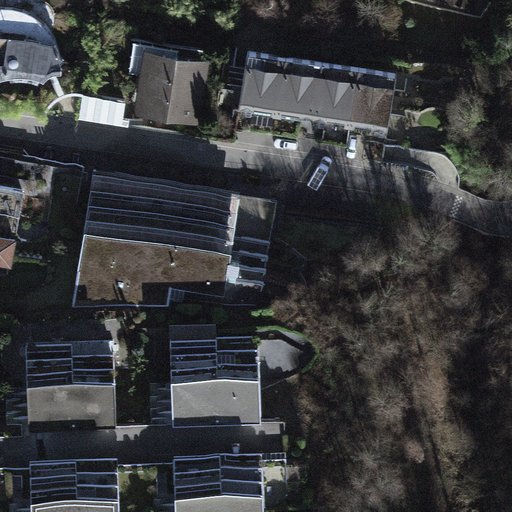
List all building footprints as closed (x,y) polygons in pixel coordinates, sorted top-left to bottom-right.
[(31,0),(0,0),(0,87),(58,94),(77,69),(58,30),(48,5),(31,0)] [(203,128),(214,57),(143,45),(132,117),(203,128)] [(284,54),(247,48),(235,118),(273,125),(284,54)] [(322,60),(284,54),(273,125),(310,131),(322,60)] [(359,66),(322,60),(310,131),(348,137),(359,66)] [(397,72),(359,66),(348,137),(386,143),(397,72)] [(282,201),(96,176),(79,225),(76,311),(169,312),(171,292),(265,302),(282,201)] [(27,187),(0,183),(0,270),(15,273),(27,187)] [(258,338),(166,341),(168,424),(261,421),(258,338)] [(115,347),(25,352),(30,436),(120,431),(115,347)] [(262,511),(259,452),(169,458),(172,511),(262,511)] [(122,511),(119,459),(30,464),(32,511),(122,511)]
